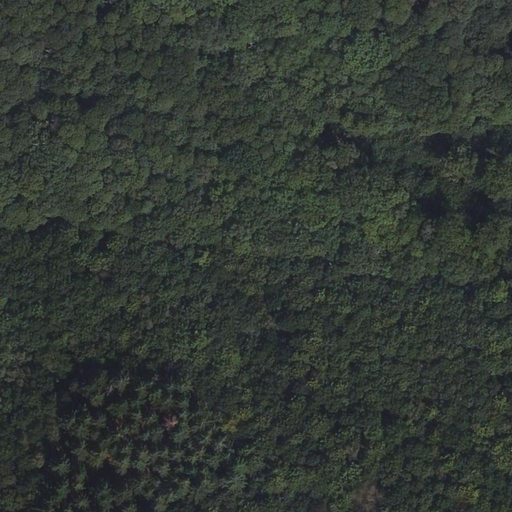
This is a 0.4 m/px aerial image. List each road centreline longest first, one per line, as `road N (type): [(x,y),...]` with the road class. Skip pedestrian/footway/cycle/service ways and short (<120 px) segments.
road 1 (track): [(0,236),(63,230),(393,281),(511,282)]
road 2 (track): [(511,276),(148,0)]
